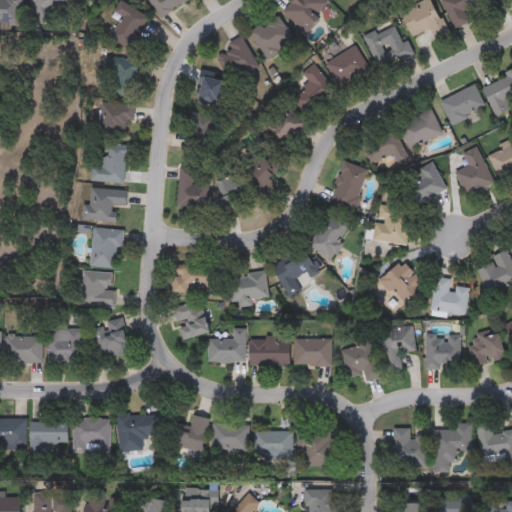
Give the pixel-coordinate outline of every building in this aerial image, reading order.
[(0,23),(0,0),(22,0),(22,23),(0,23)] [(70,0),(74,11),(38,22),(31,0),(70,0)] [(184,0),(161,19),(145,0),(184,0)] [(322,0),(327,5),(316,15),(320,19),(304,35),(280,10),(290,0),(322,0)] [(411,37),(398,13),(422,0),(429,0),(447,32),(435,39),(429,27),(411,37)] [(478,0),(480,4),(463,10),(468,23),(452,28),(442,0),(478,0)] [(504,0),(507,7),(493,14),(486,0),(504,0)] [(108,39),(124,4),(146,15),(137,36),(143,39),(137,52),(108,39)] [(266,59),(248,33),(277,14),(294,40),(266,59)] [(363,38),(397,22),(411,53),(378,69),(363,38)] [(215,51),(243,39),(256,68),(228,80),(215,51)] [(325,64),(353,45),(370,70),(341,89),(325,64)] [(105,94),(110,62),(139,66),(134,99),(105,94)] [(335,91),(306,115),(292,98),(310,84),(301,73),(313,63),(335,91)] [(494,116),(481,85),(511,72),(511,97),(505,100),(509,109),(494,116)] [(223,78),(225,104),(199,105),(197,79),(223,78)] [(450,124),(439,102),(474,84),(485,107),(450,124)] [(132,121),(124,120),(123,135),(98,134),(99,103),(133,104),(132,121)] [(302,122),(273,152),(257,136),(286,106),(302,122)] [(441,134),(408,149),(397,124),(430,109),(441,134)] [(210,113),(206,143),(190,141),(194,111),(210,113)] [(407,160),(396,164),(392,155),(368,164),(359,143),(394,128),(407,160)] [(486,152),(511,141),(511,168),(496,175),(486,152)] [(90,181),(91,159),(106,159),(106,144),(126,145),(124,183),(90,181)] [(453,172),(468,165),(462,153),(475,147),(494,183),(466,197),(453,172)] [(220,193),(215,180),(230,175),(225,159),(236,156),(240,169),(265,161),(275,192),(256,198),(251,183),(220,193)] [(327,203),(342,161),(368,170),(353,212),(327,203)] [(447,189),(410,208),(401,190),(407,186),(402,176),(433,161),(447,189)] [(178,167),(207,169),(206,209),(176,208),(178,167)] [(113,221),(82,220),(82,205),(88,205),(88,188),(126,189),(125,205),(114,204),(113,221)] [(407,244),(373,241),(377,206),(411,210),(407,244)] [(324,259),(305,240),(331,212),(351,231),(324,259)] [(122,248),(115,248),(114,268),(89,267),(91,229),(123,230),(122,248)] [(511,282),(490,293),(477,264),(506,250),(511,262),(511,282)] [(301,289),(287,297),(273,272),(307,252),(319,273),(309,278),(306,273),(295,279),(301,289)] [(378,281),(399,260),(423,284),(402,306),(378,281)] [(172,292),(172,265),(217,265),(217,292),(172,292)] [(79,307),(80,272),(113,272),(113,307),(79,307)] [(267,299),(251,300),(251,305),(231,307),(229,275),(265,272),(267,299)] [(464,316),(430,311),(434,277),(451,280),(450,285),(468,288),(464,316)] [(181,340),(172,308),(200,300),(209,332),(181,340)] [(99,358),(92,324),(121,319),(127,353),(99,358)] [(511,343),(503,325),(511,320),(511,343)] [(379,330),(411,326),(414,350),(398,352),(400,370),(384,371),(379,330)] [(47,361),(47,329),(79,329),(79,361),(47,361)] [(244,330),(244,361),(207,361),(207,339),(232,339),(232,330),(244,330)] [(474,334),(499,330),(504,360),(470,365),(467,342),(475,341),(474,334)] [(425,335),(459,335),(459,365),(441,365),(441,369),(425,369),(425,335)] [(41,362),(3,362),(3,336),(41,336),(41,362)] [(288,365),(249,365),(249,338),(288,338),(288,365)] [(331,339),(331,365),(293,365),(293,339),(331,339)] [(379,377),(364,381),(362,373),(346,377),(339,351),(370,342),(379,377)] [(116,451),(115,415),(157,413),(158,437),(141,437),(141,450),(116,451)] [(167,446),(170,424),(189,427),(191,415),(207,418),(202,451),(167,446)] [(0,419),(24,419),(24,446),(0,446),(0,419)] [(109,452),(72,452),(72,419),(109,419),(109,452)] [(29,420),(66,420),(66,444),(45,444),(45,453),(29,453),(29,420)] [(453,429),(453,423),(470,423),(470,452),(455,452),(455,462),(448,462),(448,473),(432,472),(432,429),(453,429)] [(511,431),(511,458),(480,461),(477,424),(491,423),(492,432),(511,431)] [(247,424),(247,450),(211,450),(211,424),(247,424)] [(428,437),(428,468),(392,468),(392,428),(409,428),(409,437),(428,437)] [(254,457),(255,430),(291,431),(291,458),(254,457)] [(296,431),(332,431),(332,466),(296,466),(296,431)] [(334,511),(302,511),(302,490),(334,489),(334,511)] [(217,491),(216,505),(209,505),(208,511),(179,511),(180,499),(190,499),(190,490),(217,491)] [(83,511),(85,491),(111,492),(110,511),(83,511)] [(251,511),(230,511),(247,493),(258,504),(251,511)] [(32,511),(33,494),(71,495),(70,511),(32,511)] [(472,496),(472,511),(438,511),(438,496),(472,496)] [(0,511),(0,497),(19,497),(19,511),(0,511)] [(138,511),(137,500),(159,497),(160,511),(138,511)] [(504,502),(511,502),(511,511),(480,511),(480,502),(493,501),(494,510),(504,509),(504,502)] [(425,511),(391,511),(391,503),(425,503),(425,511)]
